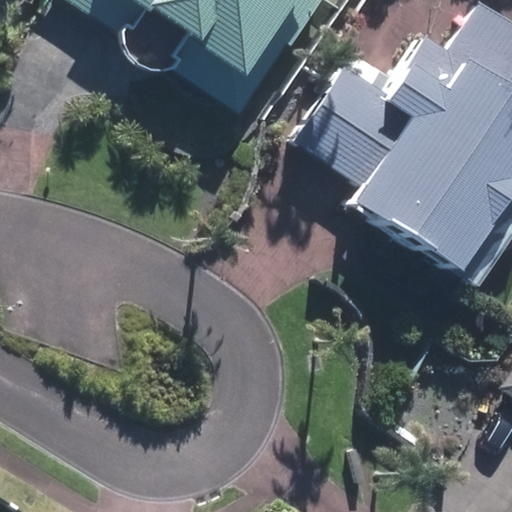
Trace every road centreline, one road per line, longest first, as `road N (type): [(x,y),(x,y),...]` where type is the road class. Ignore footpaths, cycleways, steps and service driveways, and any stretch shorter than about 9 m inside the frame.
road 1 (residential): [(244,392),(238,429),(216,455),(184,471),(149,475),(0,388)]
road 2 (residential): [(0,229),(50,242),(184,303),(241,356),(244,392)]
